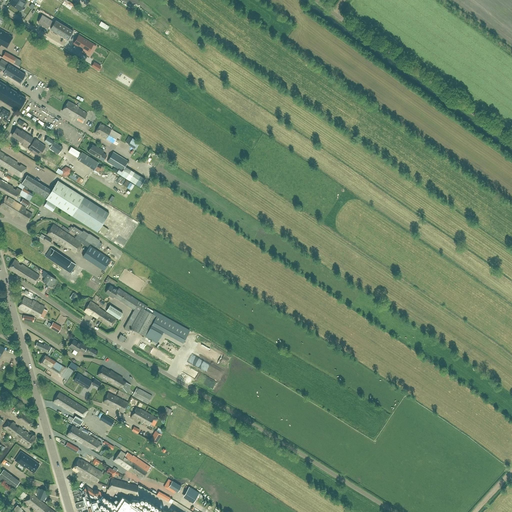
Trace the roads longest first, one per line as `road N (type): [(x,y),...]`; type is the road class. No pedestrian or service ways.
road 1 (unclassified): [(391,511),(32,288),(4,281)]
road 2 (unclassified): [(511,142),(313,0)]
road 3 (tertiary): [(70,511),(4,281)]
